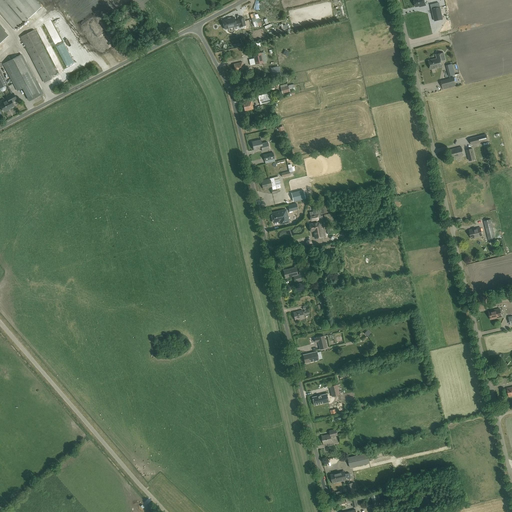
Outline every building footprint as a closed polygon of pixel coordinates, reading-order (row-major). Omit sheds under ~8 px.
[(0,0),(0,13),(15,30),(41,7),(35,0),(0,0)] [(440,7),(432,9),(435,21),(443,19),(440,7)] [(254,27),(261,24),(257,14),(255,15),(255,13),(250,15),(254,27)] [(240,27),(245,25),(244,18),(238,19),(239,22),(235,23),(234,17),(222,20),(224,29),(239,26),(240,27)] [(67,51),(57,26),(53,27),(52,24),(48,26),(49,28),(58,50),(61,49),(62,52),(63,52),(67,61),(72,59),(68,50),(67,51)] [(0,42),(8,36),(0,26),(0,42)] [(20,37),(43,80),(44,83),(52,79),(50,76),(56,73),(34,30),(20,37)] [(0,56),(11,48),(7,44),(0,49),(0,56)] [(261,53),(253,54),(255,64),(263,62),(261,53)] [(438,58),(429,61),(431,69),(442,67),(441,61),(445,60),(444,53),(436,55),(437,55),(438,58)] [(30,101),(43,94),(37,82),(36,82),(21,54),(3,64),(17,91),(23,88),(30,101)] [(235,72),(244,71),(243,62),(234,64),(235,72)] [(454,78),(441,81),(442,87),(456,84),(454,78)] [(282,94),(295,90),(293,84),(288,86),(287,86),(287,84),(280,86),(282,94)] [(12,102),(17,100),(13,94),(6,97),(8,100),(0,105),(4,112),(14,106),(12,102)] [(244,111),(253,109),(251,101),(243,103),(244,111)] [(470,139),(472,145),(488,141),(486,135),(470,139)] [(262,151),(269,150),(267,143),(262,144),(261,140),(252,142),(254,150),(261,148),(262,151)] [(452,158),(463,155),(461,147),(450,150),(452,158)] [(467,150),(468,158),(469,161),(475,159),(472,149),(467,150)] [(273,153),(263,155),(265,161),(274,158),(273,153)] [(272,186),(275,186),(273,178),(270,179),(261,181),(263,189),(271,187),(272,187),(272,186)] [(303,190),(291,193),(293,202),(306,199),(303,190)] [(310,212),(311,216),(312,220),(319,219),(319,220),(323,219),(322,215),(321,216),(320,214),(327,213),(326,211),(325,205),(324,206),(313,208),(313,211),(310,212)] [(273,223),(281,221),(282,223),(289,222),(286,209),(271,213),(271,214),(270,215),(271,218),(272,218),(273,221),(273,223)] [(331,213),(324,215),(326,223),(333,221),(331,213)] [(488,237),(494,235),(491,219),(484,221),(488,237)] [(309,228),(310,230),(311,231),(314,231),(315,238),(323,237),(320,222),(310,224),(310,227),(309,228)] [(333,223),(326,225),(328,234),(334,233),(333,223)] [(471,239),(482,236),(480,227),(469,230),(471,239)] [(302,273),(297,274),(296,267),(283,270),(285,278),(293,276),(295,283),(304,280),(302,273)] [(491,320),(502,317),(500,308),(488,311),(491,320)] [(295,320),(304,318),(302,310),(293,312),(295,320)] [(320,349),(327,348),(325,336),(318,338),(314,338),(315,342),(319,342),(320,349)] [(317,352),(303,355),(305,363),(318,360),(317,352)] [(329,386),(332,396),(340,394),(337,384),(329,386)] [(312,397),(314,405),(329,402),(327,394),(312,397)] [(331,437),(338,435),(336,429),(330,431),(330,434),(322,436),(324,444),(332,442),(331,437)] [(370,463),(368,453),(348,458),(350,467),(370,463)] [(333,483),(343,480),(347,479),(351,478),(351,477),(350,474),(349,473),(345,474),(345,473),(344,474),(343,472),(331,474),(333,483)] [(431,492),(418,495),(419,500),(425,498),(425,499),(428,499),(429,501),(432,500),(431,492)] [(352,503),(353,507),(358,506),(357,502),(360,501),(360,500),(366,499),(365,495),(356,497),(356,496),(351,497),(346,498),(347,504),(352,503)]
